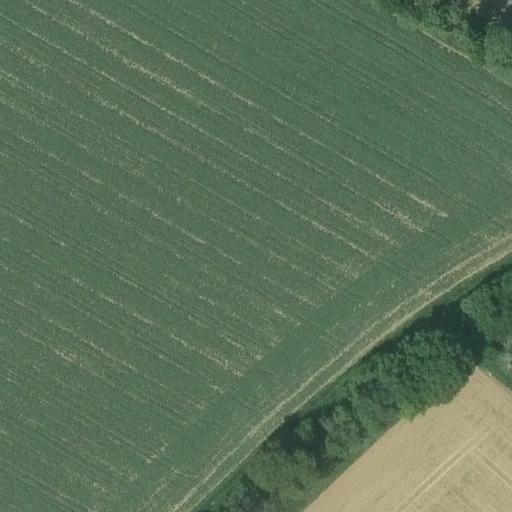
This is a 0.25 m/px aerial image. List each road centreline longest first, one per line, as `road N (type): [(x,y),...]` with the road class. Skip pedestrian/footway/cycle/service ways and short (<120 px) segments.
road 1 (track): [(310,511),(479,354),(447,311),(511,276)]
road 2 (track): [(447,311),(315,418),(218,511)]
